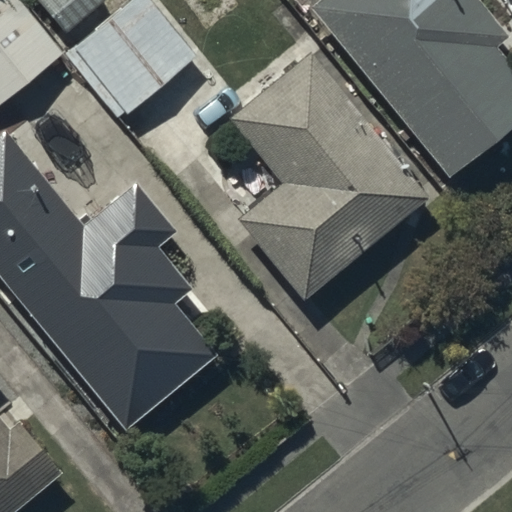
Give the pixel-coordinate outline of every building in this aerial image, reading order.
[(0,0),(0,98),(59,50),(17,0),(0,0)] [(35,0),(63,32),(100,0),(35,0)] [(192,53),(146,0),(127,0),(61,57),(115,119),(192,53)] [(311,0),(305,5),(442,175),(511,119),(511,70),(489,42),(499,34),(471,0),(311,0)] [(277,181),(233,218),(302,300),(427,196),(306,52),(225,119),(277,181)] [(3,129),(0,130),(0,279),(122,429),(215,353),(170,299),(187,285),(154,245),(172,231),(132,181),(80,223),(3,129)] [(0,511),(8,511),(58,472),(15,421),(7,428),(0,419),(0,511)]
